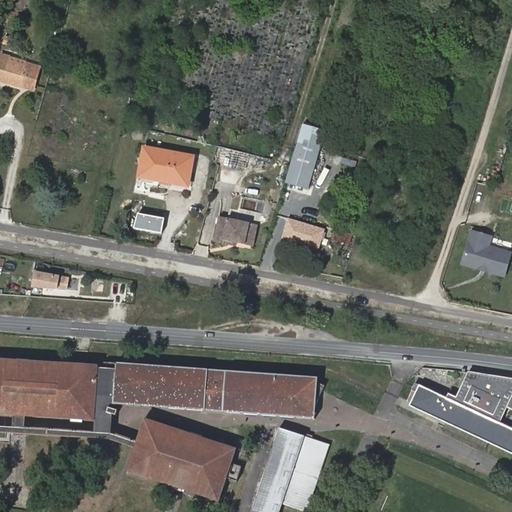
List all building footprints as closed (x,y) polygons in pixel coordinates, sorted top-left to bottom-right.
[(11,47),(14,38),(7,35),(3,44),(11,47)] [(7,61),(9,56),(0,53),(0,78),(2,79),(1,81),(19,86),(21,82),(33,85),(39,65),(24,61),(23,65),(7,61)] [(24,61),(9,56),(7,61),(23,65),(24,61)] [(325,131),(305,124),(287,183),(307,189),(325,131)] [(31,145),(23,142),(19,162),(37,166),(39,161),(54,163),(58,151),(42,147),(41,153),(30,150),(31,145)] [(171,177),(170,182),(189,185),(195,157),(146,147),(140,177),(152,178),(154,173),(171,177)] [(152,178),(170,182),(171,177),(154,173),(152,178)] [(213,237),(234,242),(243,244),(248,223),(217,217),(213,237)] [(323,229),(291,220),(285,238),(318,247),(323,229)] [(257,225),(248,223),(243,244),(252,246),(257,225)] [(352,234),(339,230),(336,239),(349,242),(352,234)] [(475,261),(483,233),(473,230),(465,258),(475,261)] [(506,271),(511,252),(489,246),(492,236),(483,233),(475,261),(506,271)] [(213,237),(212,241),(234,245),(234,242),(213,237)] [(506,271),(475,261),(474,266),(505,276),(506,271)] [(70,279),(36,274),(34,288),(69,289),(70,279)] [(94,398),(94,395),(95,390),(97,366),(0,360),(0,413),(13,414),(26,415),(93,419),(94,398)] [(103,361),(101,395),(113,396),(113,404),(222,411),(225,369),(103,361)] [(511,380),(468,374),(456,398),(450,395),(448,400),(417,385),(415,390),(418,392),(412,405),(447,421),(454,425),(475,435),(482,438),(511,452),(511,429),(500,424),(511,397),(511,380)] [(92,433),(110,434),(112,408),(113,404),(113,396),(101,395),(94,395),(94,398),(93,419),(92,433)] [(222,415),(222,411),(113,404),(112,408),(222,415)] [(136,449),(139,443),(110,434),(92,433),(26,429),(26,415),(13,414),(12,428),(0,426),(0,433),(110,441),(136,449)] [(225,478),(227,472),(235,450),(146,421),(139,443),(136,449),(129,471),(217,500),(225,478)] [(306,511),(329,445),(279,429),(250,511),(252,511),(279,511),(282,504),(305,511),(306,511)] [(235,475),(227,472),(225,478),(233,481),(235,475)]
